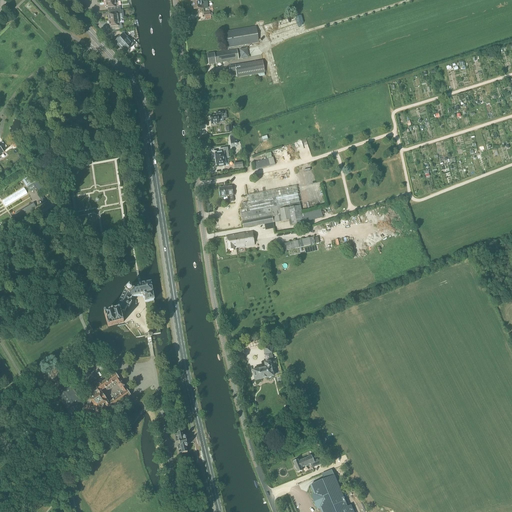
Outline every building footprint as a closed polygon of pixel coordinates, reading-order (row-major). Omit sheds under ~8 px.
[(118,1),(105,2),(106,8),(110,8),(111,11),(120,10),(120,6),(118,6),(118,1)] [(203,2),(193,3),(193,10),(208,8),(207,1),(203,2)] [(108,11),(108,15),(108,21),(119,20),(121,20),(120,14),(122,14),(122,10),(120,10),(111,11),(108,11)] [(119,20),(108,21),(109,27),(110,27),(110,30),(122,29),(121,23),(119,24),(119,20)] [(256,27),(223,33),(226,48),(259,43),(256,27)] [(115,42),(125,52),(134,45),(124,34),(115,42)] [(246,48),(239,50),(240,59),(248,58),(246,48)] [(237,50),(214,54),(216,63),(238,59),(237,50)] [(214,53),(208,54),(209,65),(216,64),(216,63),(214,54),(214,53)] [(235,66),(237,77),(265,73),(263,61),(235,66)] [(401,78),(403,83),(417,79),(416,74),(401,78)] [(216,116),(210,117),(210,119),(209,119),(210,122),(211,122),(211,124),(219,123),(219,122),(223,122),(223,117),(222,112),(216,113),(216,116)] [(216,160),(225,158),(228,158),(227,150),(224,151),(224,152),(215,153),(215,154),(214,154),(215,156),(215,157),(216,160)] [(266,159),(253,163),(254,170),(275,164),(273,157),(272,157),(271,152),(265,154),(266,159)] [(36,189),(38,192),(45,188),(40,179),(38,180),(37,179),(35,180),(32,175),(22,181),(26,187),(27,187),(31,192),(36,189)] [(232,187),(219,188),(220,196),(233,195),(232,187)] [(24,188),(2,201),(5,206),(27,193),(24,188)] [(304,223),(300,202),(288,204),(291,220),(292,225),(304,223)] [(279,206),(282,221),(291,220),(288,204),(279,206)] [(241,213),(243,228),(273,223),(282,221),(279,206),(241,213)] [(252,232),(227,237),(229,250),(234,249),(234,245),(236,245),(237,248),(255,245),(252,232)] [(315,243),(314,237),(281,244),(282,250),(315,243)] [(153,294),(151,283),(142,284),(141,283),(140,284),(138,284),(138,285),(129,287),(125,292),(115,310),(104,313),(108,327),(119,324),(124,322),(123,320),(125,320),(123,316),(124,315),(125,314),(124,313),(123,312),(124,310),(127,311),(128,312),(129,310),(128,309),(125,307),(127,305),(128,306),(129,305),(129,304),(129,303),(128,302),(131,296),(141,295),(143,294),(143,295),(143,296),(144,296),(145,296),(146,301),(154,299),(153,294)] [(267,368),(254,371),(255,376),(255,377),(255,379),(256,379),(256,380),(269,377),(270,378),(272,377),(274,376),(272,369),(276,368),(271,346),(265,348),(266,354),(268,353),(270,362),(266,363),(267,368)] [(93,419),(89,413),(86,416),(80,408),(85,405),(55,363),(41,372),(81,428),(93,419)] [(88,405),(83,408),(86,413),(91,410),(92,410),(94,411),(94,410),(96,412),(98,415),(107,408),(108,409),(111,407),(112,408),(131,395),(124,386),(123,386),(120,388),(120,389),(121,389),(124,392),(109,403),(101,391),(116,381),(118,385),(118,386),(118,385),(121,383),(122,383),(115,373),(94,388),(93,387),(89,390),(90,391),(84,395),(87,400),(88,402),(87,404),(88,405)] [(177,436),(179,442),(179,441),(185,440),(186,440),(185,437),(185,436),(183,437),(182,432),(174,434),(175,437),(177,436)] [(178,451),(179,454),(187,453),(186,447),(187,447),(188,446),(187,445),(186,443),(186,444),(180,445),(180,446),(177,446),(177,447),(178,449),(181,449),(181,451),(178,451)] [(312,456),(298,462),(300,469),(311,464),(314,466),(313,468),(316,469),(319,463),(315,462),(314,462),(312,456)] [(332,470),(321,474),(323,480),(310,486),(313,494),(311,496),(317,510),(319,509),(320,511),(353,511),(351,505),(347,507),(332,470)]
